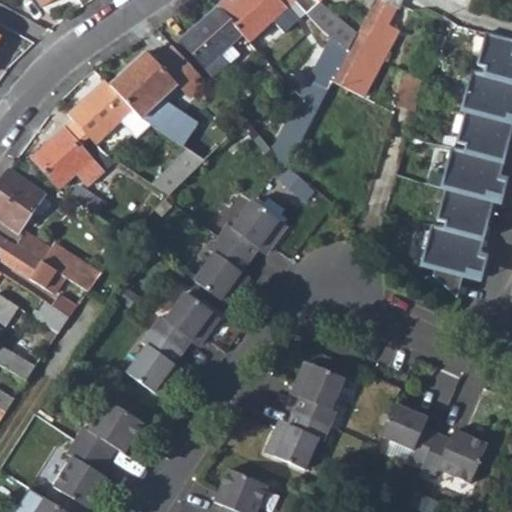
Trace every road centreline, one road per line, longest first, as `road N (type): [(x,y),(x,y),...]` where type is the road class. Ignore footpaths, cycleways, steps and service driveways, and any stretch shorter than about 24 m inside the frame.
road 1 (residential): [(147,511),(263,327),(292,301),(330,293),(460,359)]
road 2 (residential): [(0,447),(125,264)]
road 3 (residential): [(0,135),(55,63),(145,0)]
road 4 (residential): [(511,347),(491,318),(511,233)]
